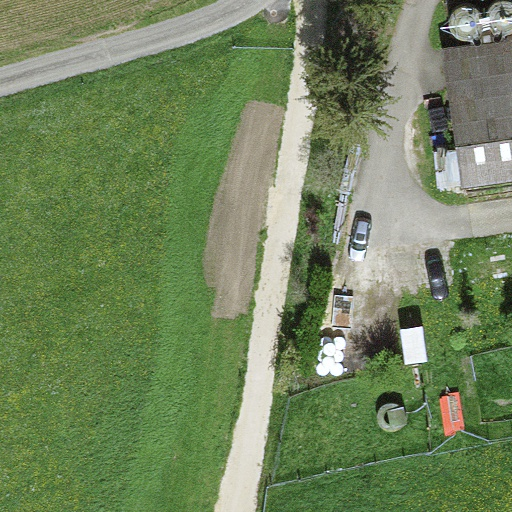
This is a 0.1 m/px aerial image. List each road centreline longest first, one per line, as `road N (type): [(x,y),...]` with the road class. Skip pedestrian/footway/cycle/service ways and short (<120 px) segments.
road 1 (track): [(299,0),(303,72),(240,511)]
road 2 (track): [(248,0),(0,81)]
